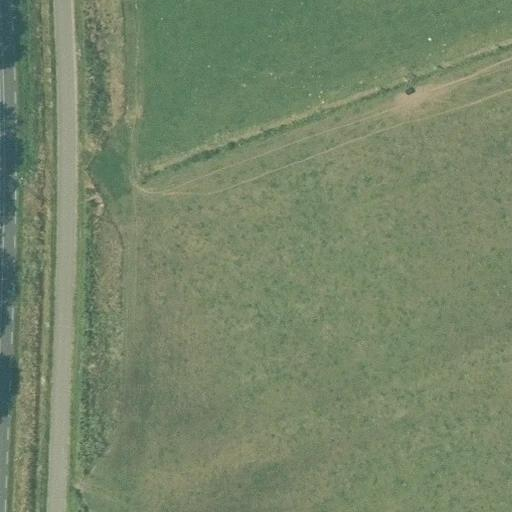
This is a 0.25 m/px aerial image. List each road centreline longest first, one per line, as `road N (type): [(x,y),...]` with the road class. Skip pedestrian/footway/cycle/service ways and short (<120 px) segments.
road 1 (unclassified): [(60,511),(63,0)]
road 2 (primary): [(0,67),(0,266)]
